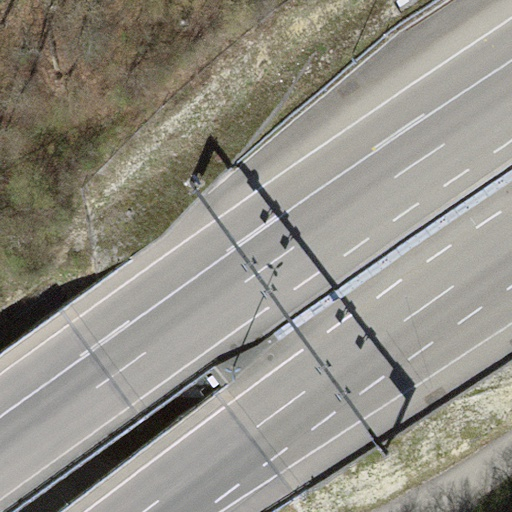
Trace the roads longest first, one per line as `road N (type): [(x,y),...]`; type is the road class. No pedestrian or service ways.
road 1 (motorway): [(511,103),(114,364),(0,449)]
road 2 (motorway): [(147,511),(511,249)]
road 3 (track): [(119,511),(65,464),(0,426)]
